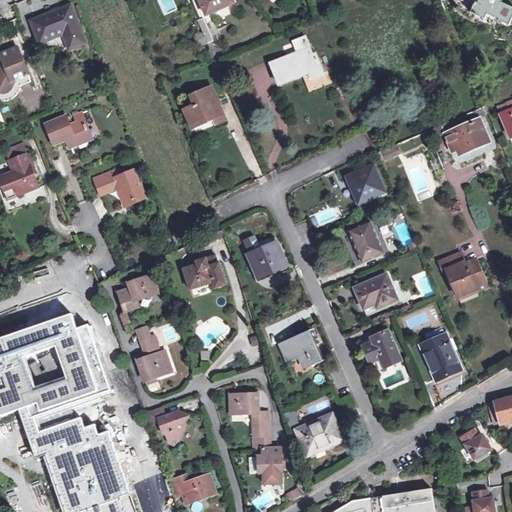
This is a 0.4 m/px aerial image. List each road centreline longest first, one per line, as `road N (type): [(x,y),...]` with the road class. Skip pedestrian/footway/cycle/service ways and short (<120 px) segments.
road 1 (residential): [(238,511),(202,386),(149,404),(106,287)]
road 2 (residential): [(265,189),(387,453)]
road 3 (residential): [(387,453),(511,382)]
